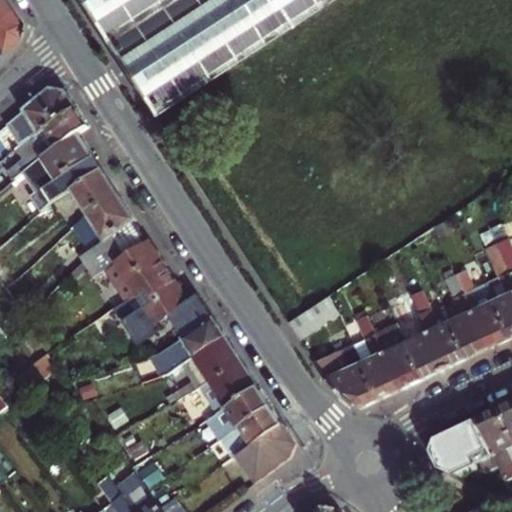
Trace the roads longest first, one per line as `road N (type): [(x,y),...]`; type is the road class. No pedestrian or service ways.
road 1 (residential): [(73,46),(260,335),(355,438)]
road 2 (residential): [(511,373),(380,439)]
